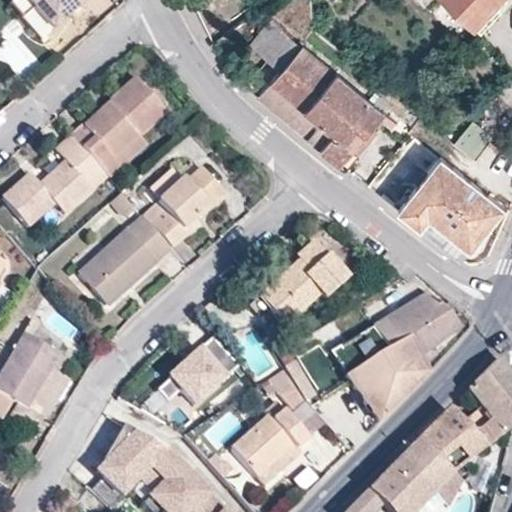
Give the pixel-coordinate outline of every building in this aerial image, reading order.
[(31,7),(50,27),(51,28),(81,0),(9,0),(8,2),(21,16),(31,7)] [(495,0),(447,0),(473,24),(495,0)] [(50,27),(31,7),(21,16),(39,36),(50,27)] [(281,69),(301,45),(271,19),(251,44),(281,69)] [(383,110),(303,43),(301,45),(281,69),(271,81),(333,131),(320,147),(340,162),(383,110)] [(69,136),(105,176),(106,178),(118,167),(111,159),(137,136),(164,112),(134,78),(108,101),(113,107),(86,131),(81,125),(69,136)] [(333,131),(271,81),(258,96),(320,147),(333,131)] [(86,131),(113,107),(108,101),(81,125),(86,131)] [(475,159),(493,136),(473,118),(454,141),(475,159)] [(62,215),(105,176),(69,136),(54,150),(64,161),(37,185),(27,174),(0,198),(26,227),(52,203),(62,215)] [(118,167),(144,143),(137,136),(111,159),(118,167)] [(500,201),(438,152),(396,204),(459,254),(500,201)] [(181,230),(194,219),(223,194),(200,168),(184,181),(182,179),(180,181),(157,200),(140,216),(169,249),(185,235),(181,230)] [(157,200),(180,181),(170,170),(148,190),(157,200)] [(132,206),(119,193),(108,203),(121,216),(132,206)] [(128,286),(169,249),(140,216),(76,275),(103,305),(127,284),(128,286)] [(185,235),(198,224),(194,219),(181,230),(185,235)] [(325,300),(347,280),(313,243),(296,258),(299,262),(306,269),(302,272),(295,265),(258,299),(283,326),(287,322),(288,324),(320,295),(325,300)] [(405,266),(387,253),(380,262),(398,275),(405,266)] [(306,269),(299,262),(295,265),(302,272),(306,269)] [(398,276),(407,284),(415,274),(405,266),(398,275),(398,276)] [(461,328),(450,312),(426,295),(373,328),(389,349),(408,338),(419,359),(461,328)] [(30,338),(38,324),(31,320),(23,334),(30,338)] [(428,375),(419,359),(408,338),(389,349),(373,328),(329,354),(379,423),(428,375)] [(57,373),(65,359),(30,338),(23,334),(0,373),(0,418),(2,420),(12,402),(17,405),(27,411),(51,370),(57,373)] [(211,334),(164,374),(168,379),(155,389),(165,401),(177,391),(190,406),(238,366),(211,334)] [(294,363),(285,351),(275,357),(284,370),(294,363)] [(511,425),(511,376),(498,359),(467,390),(481,407),(485,412),(467,428),(487,446),(511,425)] [(314,396),(294,363),(284,370),(286,373),(305,402),(314,396)] [(45,422),(69,381),(51,370),(27,411),(43,420),(45,422)] [(270,384),(276,391),(293,413),(305,402),(286,373),(284,370),(267,381),(270,384)] [(276,391),(270,384),(263,389),(269,396),(276,391)] [(308,439),(276,403),(264,413),(268,417),(231,450),(263,486),(300,454),(296,450),(308,439)] [(43,420),(27,411),(17,405),(9,418),(35,434),(43,420)] [(467,428),(485,412),(481,407),(462,423),(467,428)] [(487,446),(467,428),(462,423),(448,410),(418,440),(453,475),(487,446)] [(102,480),(138,441),(141,438),(123,427),(95,474),(102,480)] [(165,451),(141,438),(138,441),(161,456),(165,451)] [(416,511),(433,495),(453,475),(418,440),(367,492),(379,503),(387,511),(416,511)] [(138,441),(102,480),(91,491),(111,509),(138,480),(152,494),(142,505),(149,511),(223,511),(225,510),(165,451),(161,456),(138,441)] [(231,472),(224,463),(222,465),(213,456),(206,463),(222,480),(231,472)] [(461,484),(453,475),(433,495),(442,505),(447,510),(461,484)] [(369,511),(379,503),(367,492),(346,511),(369,511)] [(435,511),(442,505),(433,495),(416,511),(435,511)] [(387,511),(379,503),(369,511),(387,511)]
